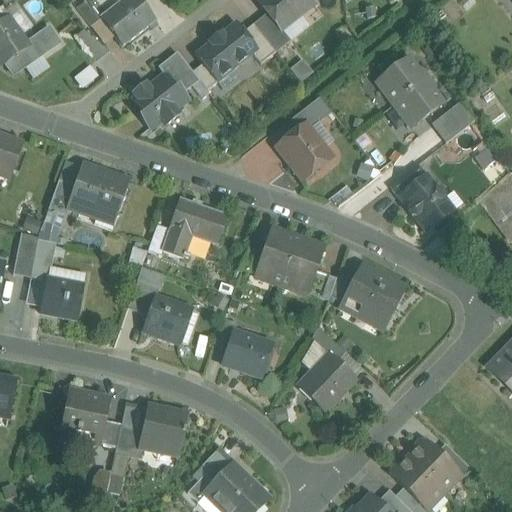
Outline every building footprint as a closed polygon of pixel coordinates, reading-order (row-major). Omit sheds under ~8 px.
[(124,0),(99,19),(99,20),(100,21),(122,49),(155,23),(149,15),(137,0),(124,0)] [(159,7),(152,0),(137,0),(149,15),(159,7)] [(262,0),(257,4),(266,16),(280,33),(281,32),(282,32),(281,31),(293,22),(293,23),(313,7),(308,0),(262,0)] [(99,19),(86,2),(76,10),(90,29),(100,21),(99,20),(99,19)] [(280,33),(266,16),(253,27),(275,55),(290,43),(281,32),(280,33)] [(0,25),(0,64),(1,66),(1,67),(1,68),(4,66),(13,78),(58,45),(48,31),(26,46),(17,34),(16,35),(7,22),(9,21),(8,20),(0,25)] [(202,67),(217,85),(252,57),(257,53),(243,35),(235,25),(222,36),(221,34),(207,45),(208,47),(194,57),(202,67)] [(275,55),(253,27),(243,35),(257,53),(252,57),(260,67),(275,55)] [(192,75),(176,55),(158,70),(164,78),(180,98),(182,96),(199,83),(192,75)] [(408,61),(376,85),(393,108),(425,83),(408,61)] [(217,85),(202,67),(192,75),(199,83),(207,93),(217,85)] [(164,78),(132,102),(143,116),(139,119),(150,132),(161,123),(165,128),(179,117),(175,112),(187,103),(182,96),(180,98),(164,78)] [(425,83),(393,108),(410,130),(442,106),(425,83)] [(319,99),(291,121),(299,131),(304,127),(309,132),(331,114),(319,99)] [(459,105),(430,127),(445,146),(473,124),(459,105)] [(299,131),(276,149),(303,183),(315,173),(316,168),(328,158),(309,132),(304,127),(299,131)] [(23,146),(0,138),(0,178),(10,182),(23,146)] [(128,184),(82,167),(74,189),(67,210),(68,210),(113,226),(128,184)] [(417,167),(389,189),(398,201),(402,197),(426,179),(417,167)] [(511,175),(478,201),(511,244),(511,243),(511,175)] [(426,179),(402,197),(410,209),(407,211),(407,215),(410,219),(415,219),(426,234),(448,217),(439,205),(442,203),(444,196),(439,190),(434,189),(426,179)] [(74,189),(58,183),(48,212),(65,219),(68,210),(67,210),(74,189)] [(169,232),(161,253),(163,254),(183,261),(184,259),(188,261),(189,258),(185,257),(191,239),(216,248),(227,218),(179,202),(169,232)] [(26,219),(23,234),(38,237),(41,222),(26,219)] [(169,232),(156,228),(147,254),(161,259),(163,254),(161,253),(169,232)] [(258,279),(258,281),(304,296),(305,295),(313,273),(321,249),(274,233),(266,257),(258,279)] [(38,241),(21,236),(15,265),(32,268),(37,243),(38,241)] [(54,246),(37,243),(32,268),(30,280),(46,283),(46,282),(47,282),(49,271),(54,246)] [(266,257),(248,251),(241,273),(258,279),(266,257)] [(404,291),(361,269),(355,281),(342,306),(360,315),(358,319),(382,332),(404,291)] [(85,277),(59,272),(49,271),(47,282),(46,282),(46,283),(40,316),(76,323),(85,277)] [(355,281),(338,272),(329,299),(342,306),(355,281)] [(335,280),(313,273),(305,295),(328,302),(335,280)] [(158,291),(137,283),(127,312),(147,319),(154,300),(155,300),(158,291)] [(155,300),(154,300),(147,319),(142,334),(180,347),(180,345),(187,348),(194,329),(187,326),(191,313),(155,300)] [(223,321),(215,348),(227,352),(232,336),(234,337),(237,326),(223,321)] [(345,355),(318,330),(311,341),(328,357),(328,356),(337,364),(345,355)] [(234,337),(232,336),(227,352),(222,367),(260,380),(271,347),(252,341),(251,343),(234,337)] [(511,347),(488,372),(511,395),(511,347)] [(345,355),(337,364),(354,380),(362,372),(345,355)] [(337,364),(328,356),(328,357),(297,389),(324,415),(355,381),(354,380),(337,364)] [(15,383),(0,380),(0,416),(8,419),(15,383)] [(107,402),(69,393),(60,438),(98,447),(103,423),(107,402)] [(143,431),(147,414),(124,409),(120,426),(143,431)] [(186,418),(148,410),(147,414),(143,431),(140,449),(141,449),(178,457),(182,437),(183,437),(184,433),(183,433),(186,418)] [(120,426),(103,423),(98,447),(115,450),(120,426)] [(143,431),(120,426),(115,450),(114,456),(128,459),(138,461),(141,449),(140,449),(143,431)] [(436,455),(424,444),(419,444),(415,448),(415,453),(407,461),(442,494),(458,477),(436,455)] [(470,472),(445,447),(436,455),(458,477),(461,481),(470,472)] [(128,459),(114,456),(108,486),(121,489),(128,459)] [(442,494),(407,461),(400,469),(395,469),(391,473),(391,478),(403,490),(425,511),(426,511),(442,494)] [(257,511),(268,501),(233,466),(217,482),(205,494),(206,495),(222,511),(257,511)] [(208,473),(186,494),(197,505),(206,495),(205,494),(217,482),(208,473)] [(425,511),(403,490),(395,498),(408,511),(427,511),(426,511),(425,511)] [(408,511),(395,498),(388,492),(376,505),(382,511),(408,511)] [(369,499),(356,511),(382,511),(376,505),(369,499)]
